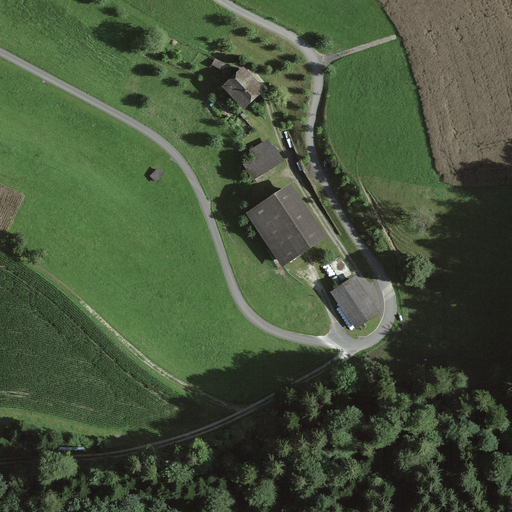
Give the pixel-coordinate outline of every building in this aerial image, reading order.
[(225,65),(217,61),(211,70),(219,74),(225,65)] [(268,96),(246,73),(228,91),(250,114),(268,96)] [(280,165),(267,146),(246,160),(260,180),(280,165)] [(162,177),(157,172),(151,178),(156,183),(162,177)] [(294,188),(255,214),(290,266),(329,240),(294,188)] [(377,316),(354,282),(335,294),(358,328),(377,316)]
